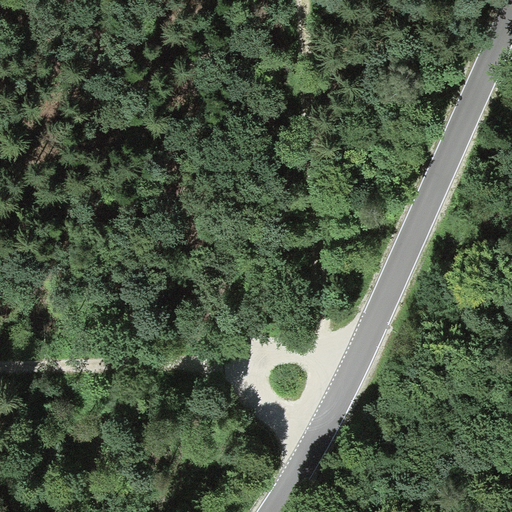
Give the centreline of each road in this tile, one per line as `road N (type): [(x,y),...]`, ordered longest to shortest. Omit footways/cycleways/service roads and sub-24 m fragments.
road 1 (tertiary): [(511,15),(362,355),(274,511)]
road 2 (track): [(299,0),(329,355)]
road 3 (track): [(304,466),(251,396),(209,359),(0,364)]
road 4 (track): [(209,359),(362,355)]
